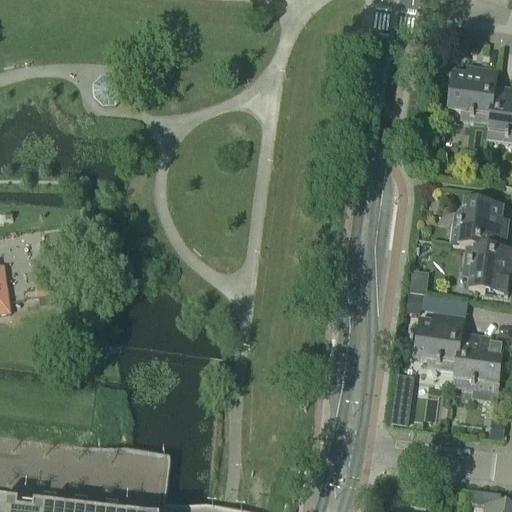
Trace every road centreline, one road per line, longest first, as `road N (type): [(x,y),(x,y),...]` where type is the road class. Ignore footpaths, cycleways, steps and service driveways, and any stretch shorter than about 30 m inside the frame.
road 1 (secondary): [(359,450),(371,354),(366,256),(405,0)]
road 2 (secondary): [(386,0),(335,447)]
road 3 (residential): [(359,450),(509,470)]
